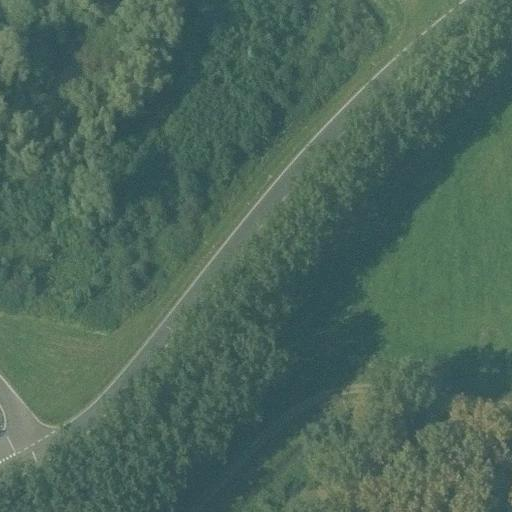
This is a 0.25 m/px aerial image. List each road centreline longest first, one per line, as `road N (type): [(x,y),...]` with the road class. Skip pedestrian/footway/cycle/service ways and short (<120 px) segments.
road 1 (trunk): [(45,449),(122,385),(349,112),(478,0)]
road 2 (track): [(192,511),(274,427),(326,394),(379,389),(511,405)]
